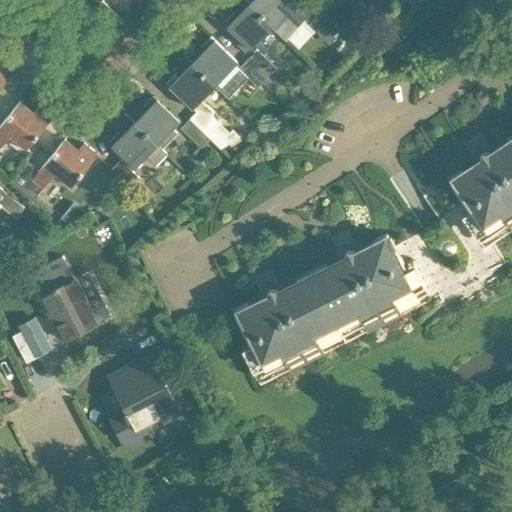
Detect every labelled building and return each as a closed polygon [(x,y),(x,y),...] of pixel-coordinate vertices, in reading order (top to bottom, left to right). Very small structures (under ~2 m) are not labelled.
[(252,0),(250,3),(272,25),(280,33),(285,37),(303,19),(315,31),(330,45),(341,33),(308,0),(304,4),(303,3),(299,0),(294,0),(293,1),(292,0),(252,0)] [(224,23),(238,37),(241,40),(250,48),(272,25),(250,3),(236,18),(232,14),(224,23)] [(206,48),(192,63),(215,85),(228,97),(247,77),(257,86),(262,81),(272,92),(277,87),(267,77),(248,58),(241,65),(211,36),(202,45),(206,48)] [(241,40),(237,44),(245,53),(250,48),(241,40)] [(257,49),(248,58),(267,77),(276,86),(276,85),(283,77),(275,69),(274,69),(276,68),(257,49)] [(166,82),(180,96),(196,112),(189,119),(208,137),(220,148),(239,136),(232,129),(229,131),(211,114),(214,111),(201,99),(215,85),(192,63),(178,77),(174,73),(166,82)] [(0,89),(8,79),(0,72),(0,89)] [(148,108),(134,122),(166,153),(161,147),(176,132),(173,129),(180,121),(153,95),(144,104),(148,108)] [(20,101),(7,116),(0,125),(0,147),(10,135),(27,149),(53,117),(39,105),(33,112),(20,101)] [(208,137),(189,119),(180,128),(200,147),(208,137)] [(112,168),(126,182),(128,184),(140,178),(132,170),(135,168),(144,159),(154,165),(166,153),(134,122),(120,137),(117,133),(108,142),(126,159),(123,162),(121,159),(112,168)] [(511,230),(511,139),(493,152),(481,135),(467,145),(478,162),(449,181),(463,202),(409,239),(395,246),(390,235),(359,251),(349,232),(333,240),(343,259),(281,290),(272,271),(256,279),(265,298),(234,313),(268,381),(502,264),(492,244),(495,242),(511,230)] [(26,160),(13,176),(8,182),(32,202),(56,173),(72,186),(98,154),(84,142),(78,149),(65,138),(38,170),(26,160)] [(0,204),(15,217),(24,207),(0,187),(0,204)] [(65,213),(58,222),(65,228),(75,221),(65,213)] [(51,218),(44,226),(51,232),(58,225),(51,218)] [(0,245),(0,258),(1,260),(11,254),(0,245)] [(42,266),(20,278),(33,301),(41,296),(55,322),(64,340),(107,317),(101,306),(92,311),(74,278),(61,255),(42,266)] [(154,301),(147,305),(152,316),(160,312),(154,301)] [(21,325),(27,337),(36,355),(50,347),(35,318),(21,325)] [(127,367),(109,376),(116,390),(121,388),(131,408),(126,410),(125,407),(121,409),(124,414),(111,420),(126,448),(144,439),(155,434),(151,426),(180,411),(169,391),(160,372),(151,354),(127,367)] [(217,446),(205,453),(213,468),(225,461),(217,446)] [(10,488),(17,485),(0,451),(0,493),(7,490),(8,492),(11,490),(10,488)] [(159,511),(146,492),(127,506),(130,511),(159,511)]
